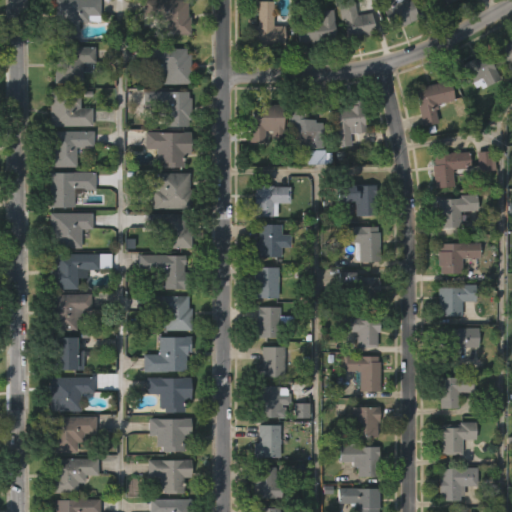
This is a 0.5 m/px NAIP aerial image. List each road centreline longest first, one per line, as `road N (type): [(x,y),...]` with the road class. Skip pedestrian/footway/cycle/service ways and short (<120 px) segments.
road 1 (residential): [(17,511),(14,0)]
road 2 (residential): [(222,511),(221,0)]
road 3 (residential): [(406,511),(405,211),(381,65)]
road 4 (residential): [(221,78),(314,77),(381,65),(511,3)]
